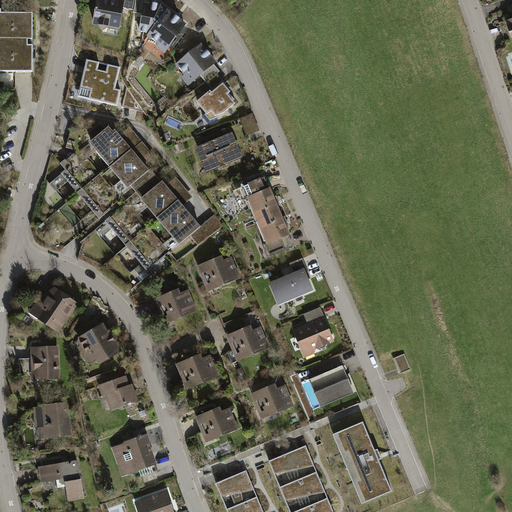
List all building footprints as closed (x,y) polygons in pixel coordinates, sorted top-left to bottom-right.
[(98,0),(94,25),(122,29),(125,12),(134,14),(136,0),(98,0)] [(150,0),(136,0),(134,14),(144,15),(141,35),(149,36),(168,9),(163,5),(150,3),(150,0)] [(169,8),(168,9),(149,36),(160,43),(156,48),(167,56),(191,23),(169,8)] [(0,73),(34,74),(34,47),(29,47),(29,41),(34,41),(34,16),(3,16),(3,11),(0,10),(0,73)] [(207,50),(203,44),(178,65),(186,74),(180,79),(189,88),(201,78),(207,84),(218,75),(220,74),(215,67),(219,63),(213,56),(215,54),(209,48),(207,50)] [(100,63),(87,60),(81,89),(92,91),(90,100),(112,105),(114,95),(120,97),(122,90),(116,89),(121,67),(108,64),(107,72),(98,70),(100,63)] [(233,93),(218,75),(207,84),(212,90),(197,102),(207,114),(209,113),(213,118),(218,115),(226,113),(238,103),(231,95),(233,93)] [(145,112),(127,87),(123,107),(145,112)] [(253,116),(242,120),(248,136),(259,132),(253,116)] [(91,142),(112,166),(134,148),(123,134),(117,128),(114,130),(110,125),(91,142)] [(134,148),(147,164),(155,157),(130,128),(123,134),(134,148)] [(234,133),(216,141),(226,165),(244,157),(234,133)] [(208,172),(226,165),(216,141),(198,148),(208,172)] [(181,144),(174,147),(176,153),(183,150),(181,144)] [(63,173),(81,194),(103,175),(80,148),(61,164),(66,170),(63,173)] [(133,185),(152,169),(147,164),(134,148),(112,166),(130,187),(133,185)] [(144,197),(162,182),(152,169),(133,185),(144,197)] [(81,194),(101,218),(123,199),(103,175),(81,194)] [(176,179),(169,185),(181,199),(185,204),(192,198),(176,179)] [(247,200),(257,225),(282,214),(271,188),(267,190),(262,179),(233,192),(238,203),(247,200)] [(144,197),(159,216),(181,199),(169,185),(165,180),(162,182),(144,197)] [(159,216),(182,243),(191,235),(203,225),(185,204),(181,199),(159,216)] [(129,204),(107,222),(127,245),(149,228),(129,204)] [(282,214),(257,225),(265,243),(262,244),(268,257),(294,246),(289,235),(291,234),(282,214)] [(203,225),(191,235),(199,246),(223,226),(214,216),(203,225)] [(149,228),(127,245),(150,272),(171,255),(149,228)] [(210,293),(241,280),(233,259),(226,262),(224,258),(200,268),(210,293)] [(294,273),(272,282),(281,305),(316,291),(302,258),(290,263),(294,273)] [(29,314),(60,334),(80,303),(57,288),(37,302),(29,314)] [(167,325),(198,312),(190,292),(183,295),(181,290),(156,300),(167,325)] [(309,323),(294,330),(305,356),(337,342),(322,307),(305,315),(309,323)] [(224,316),(229,328),(248,321),(243,308),(224,316)] [(89,332),(77,338),(92,364),(99,360),(102,364),(122,352),(100,315),(84,324),(89,332)] [(239,362),(270,349),(262,328),(255,331),(253,327),(229,337),(239,362)] [(32,381),(59,380),(58,346),(31,347),(32,381)] [(405,354),(394,358),(401,374),(411,369),(405,354)] [(188,391),(220,378),(211,357),(204,360),(202,356),(178,366),(188,391)] [(310,380),(321,408),(355,393),(343,366),(310,380)] [(110,405),(112,410),(139,401),(132,383),(129,384),(126,376),(100,385),(103,395),(101,396),(104,407),(110,405)] [(263,420),(294,406),(285,386),(279,389),(277,385),(252,395),(263,420)] [(39,428),(40,438),(72,434),(68,403),(34,407),(36,428),(39,428)] [(209,442),(240,430),(232,409),(225,412),(223,408),(198,418),(209,442)] [(146,409),(140,411),(142,417),(148,415),(146,409)] [(363,421),(333,434),(362,503),(392,491),(363,421)] [(136,477),(161,468),(151,441),(153,440),(149,431),(126,440),(126,441),(113,446),(124,475),(134,471),(136,477)] [(306,446),(269,461),(290,511),(333,511),(324,488),(313,462),(306,446)] [(78,458),(39,465),(42,482),(57,480),(58,485),(68,484),(71,500),(86,498),(78,458)] [(246,470),(216,483),(228,511),(263,511),(253,488),(246,470)] [(173,511),(167,490),(134,500),(138,511),(173,511)]
